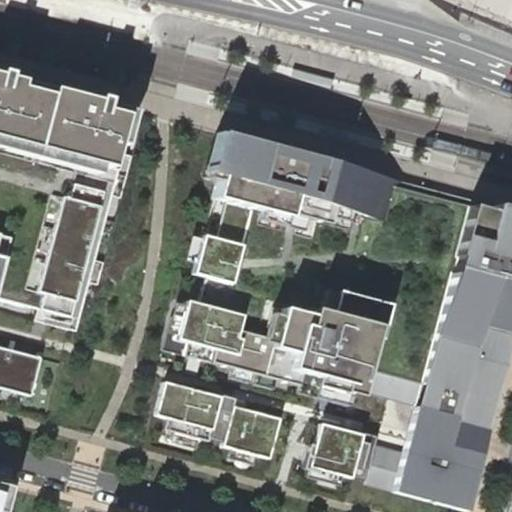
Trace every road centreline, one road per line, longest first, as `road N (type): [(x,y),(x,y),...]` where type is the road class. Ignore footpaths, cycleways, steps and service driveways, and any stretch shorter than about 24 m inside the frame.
road 1 (residential): [(211,511),(0,454)]
road 2 (tertiary): [(332,16),(511,71)]
road 3 (tertiary): [(192,0),(284,19),(332,16)]
